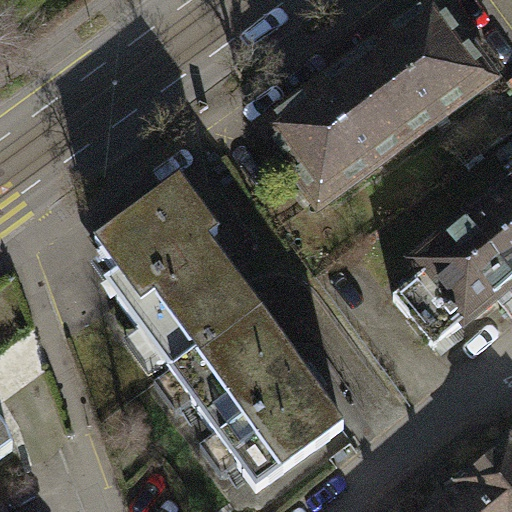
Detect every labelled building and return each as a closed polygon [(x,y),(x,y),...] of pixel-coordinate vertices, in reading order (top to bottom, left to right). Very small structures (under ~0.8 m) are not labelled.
[(436,2),(348,66),(406,146),(494,82),(436,2)] [(315,212),(406,146),(348,66),(256,131),(315,212)] [(511,183),(464,222),(511,280),(511,183)] [(211,353),(250,325),(228,296),(239,288),(207,245),(219,236),(180,184),(95,247),(104,258),(94,266),(170,368),(203,343),(211,353)] [(433,347),(511,284),(511,280),(464,222),(413,263),(423,275),(394,298),(433,347)] [(203,343),(170,368),(261,492),(343,432),(259,318),(250,325),(211,353),(203,343)] [(0,397),(56,375),(43,344),(0,361),(0,397)] [(463,483),(466,486),(485,511),(511,511),(511,447),(509,444),(463,483)] [(485,511),(466,486),(434,511),(485,511)]
